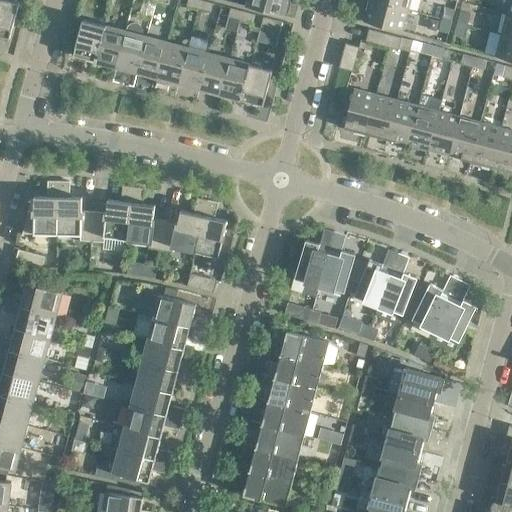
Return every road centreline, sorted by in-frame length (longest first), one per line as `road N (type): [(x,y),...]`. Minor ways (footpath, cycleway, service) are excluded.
road 1 (residential): [(191,511),(282,179)]
road 2 (residential): [(282,179),(151,144),(20,129)]
road 3 (residential): [(511,266),(401,214),(282,179)]
road 4 (residential): [(464,511),(511,304)]
road 5 (residential): [(282,179),(328,0)]
road 6 (residential): [(20,129),(54,0)]
